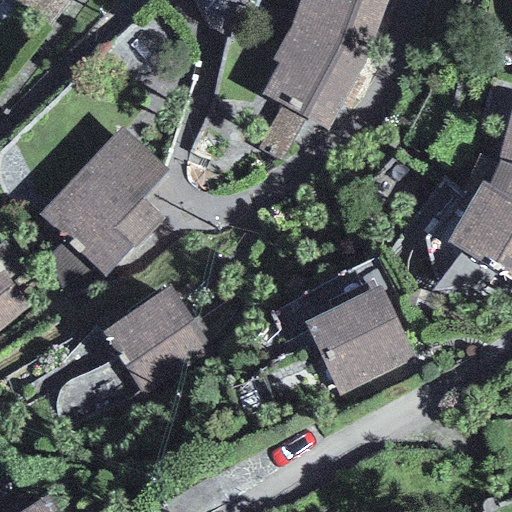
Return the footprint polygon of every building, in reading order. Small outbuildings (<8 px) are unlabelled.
[(70,0),(15,0),(14,2),(50,28),(70,0)] [(386,0),(298,0),(291,25),(366,56),(386,0)] [(326,131),(366,56),(291,25),(272,60),(280,63),(261,95),(281,106),(258,150),(283,163),(305,122),(326,131)] [(511,102),(498,158),(511,162),(511,102)] [(166,172),(119,129),(40,213),(70,241),(67,245),(104,280),(161,219),(140,199),(166,172)] [(511,162),(498,158),(489,185),(481,181),(446,246),(511,283),(511,162)] [(67,245),(60,242),(36,271),(73,305),(104,280),(67,245)] [(0,331),(31,306),(0,267),(0,331)] [(414,361),(378,287),(303,323),(340,397),(414,361)] [(168,288),(101,334),(140,391),(207,345),(168,288)] [(55,511),(43,494),(15,511),(55,511)]
